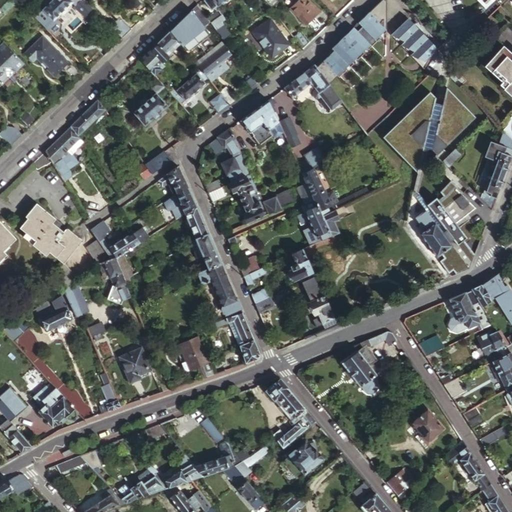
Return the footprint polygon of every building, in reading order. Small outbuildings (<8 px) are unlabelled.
[(71,0),(70,0),(42,0),(39,4),(43,9),(52,18),(71,0)] [(308,0),(297,0),(290,8),(306,23),(319,10),(308,0)] [(383,0),(380,0),(313,65),(329,84),(337,76),(339,78),(387,32),(386,2),(383,0)] [(43,9),(39,4),(31,11),(36,15),(43,9)] [(118,16),(109,24),(121,37),(130,28),(118,16)] [(225,39),(233,32),(219,17),(211,24),(225,39)] [(408,18),(391,35),(425,68),(434,53),(433,53),(439,47),(414,24),(408,18)] [(270,19),(253,31),(272,56),(288,44),(270,19)] [(418,20),(414,24),(439,47),(442,44),(418,20)] [(169,28),(149,48),(159,59),(166,67),(169,64),(163,58),(168,53),(164,48),(176,37),(169,28)] [(301,29),(293,35),(303,48),(310,41),(301,29)] [(43,34),(24,51),(32,59),(36,56),(53,74),(68,60),(43,34)] [(0,80),(22,60),(2,39),(0,40),(0,80)] [(221,40),(195,61),(199,65),(205,73),(231,52),(221,40)] [(95,62),(103,55),(93,45),(86,52),(95,62)] [(484,65),(501,80),(511,68),(511,54),(502,45),(484,65)] [(149,48),(139,58),(152,72),(159,66),(156,62),(159,59),(149,48)] [(205,73),(199,65),(179,82),(169,90),(180,102),(184,98),(185,99),(206,82),(203,79),(207,76),(205,73)] [(329,84),(313,65),(304,71),(285,86),(292,95),(310,82),(315,88),(320,95),(331,109),(341,101),(329,84)] [(511,68),(501,80),(502,81),(499,84),(503,88),(504,87),(511,94),(511,68)] [(151,93),(132,110),(144,124),(153,116),(155,117),(160,113),(158,111),(167,104),(155,90),(162,83),(154,74),(143,84),(151,93)] [(219,91),(220,92),(229,104),(236,98),(226,86),(219,91)] [(476,117),(446,86),(444,102),(436,101),(437,96),(431,90),(383,137),(417,172),(420,147),(425,147),(433,148),(438,154),(476,117)] [(320,95),(315,88),(312,90),(312,94),(314,97),(318,98),(320,95)] [(229,104),(220,92),(214,96),(224,108),(229,104)] [(97,98),(70,125),(76,134),(77,133),(78,134),(80,135),(84,131),(86,128),(84,127),(102,109),(105,112),(107,111),(97,98)] [(279,121),(268,98),(255,108),(241,118),(250,130),(251,130),(260,142),(273,133),(269,128),(279,121)] [(33,101),(18,116),(29,127),(44,112),(33,101)] [(287,118),(279,122),(283,129),(285,133),(293,130),(287,118)] [(269,128),(273,133),(275,134),(283,129),(279,122),(279,121),(269,128)] [(0,131),(0,133),(11,144),(22,133),(15,126),(9,123),(0,131)] [(45,149),(52,159),(62,175),(64,178),(69,174),(69,170),(67,167),(76,161),(67,147),(78,136),(76,134),(70,125),(67,127),(45,149)] [(241,150),(230,126),(217,135),(226,145),(227,145),(231,151),(237,147),(239,151),(241,150)] [(504,146),(508,135),(504,132),(499,145),(504,146)] [(217,135),(209,142),(217,152),(226,145),(217,135)] [(499,160),(490,183),(488,182),(484,193),(496,198),(511,156),(511,139),(508,135),(504,146),(499,145),(491,142),(490,146),(487,145),(486,149),(488,150),(486,155),(499,160)] [(45,149),(32,161),(36,167),(45,162),(46,163),(52,159),(45,149)] [(171,159),(165,151),(165,149),(145,164),(152,173),(171,159)] [(460,155),(454,149),(443,160),(449,166),(460,155)] [(251,172),(248,165),(241,150),(239,151),(234,155),(228,159),(236,178),(251,172)] [(306,158),(298,162),(301,169),(303,172),(313,166),(319,162),(315,157),(308,161),(306,158)] [(144,179),(152,173),(145,164),(143,161),(135,167),(144,179)] [(168,172),(159,179),(162,184),(167,180),(175,194),(188,186),(179,165),(168,172)] [(308,184),(315,200),(322,214),(329,211),(327,205),(330,203),(313,166),(303,172),(308,184)] [(308,184),(303,172),(301,169),(296,171),(302,186),(308,184)] [(252,174),(251,172),(236,178),(230,181),(234,190),(238,188),(243,200),(256,194),(253,188),(255,187),(251,180),(250,181),(248,176),(252,174)] [(204,184),(208,191),(219,186),(216,179),(204,184)] [(425,208),(471,267),(476,253),(466,240),(470,237),(457,222),(476,207),(471,201),(469,202),(463,193),(465,191),(453,179),(439,190),(442,194),(438,198),(435,195),(426,202),(429,205),(425,208)] [(315,200),(308,184),(302,186),(297,188),(304,204),(315,200)] [(197,205),(188,186),(175,194),(171,197),(164,202),(168,210),(171,209),(176,218),(185,212),(197,205)] [(208,191),(211,200),(224,194),(220,186),(219,186),(208,191)] [(335,201),(337,207),(370,192),(367,186),(335,201)] [(290,191),(264,202),(266,207),(269,214),(295,202),(290,191)] [(258,199),(256,194),(243,200),(248,210),(244,212),(248,222),(269,214),(266,207),(262,208),(261,206),(262,205),(259,198),(258,199)] [(416,197),(425,208),(429,205),(426,202),(420,194),(416,197)] [(304,204),(302,205),(318,241),(331,235),(322,214),(315,200),(304,204)] [(20,225),(26,231),(36,238),(32,243),(45,254),(49,249),(60,259),(72,244),(75,246),(83,238),(36,201),(26,214),(28,216),(20,225)] [(200,214),(197,205),(185,212),(196,237),(208,232),(200,214)] [(83,208),(89,218),(98,211),(83,208)] [(425,208),(415,215),(425,227),(420,231),(439,256),(443,252),(446,256),(442,259),(451,271),(455,268),(458,273),(471,267),(425,208)] [(329,211),(322,214),(331,235),(332,234),(337,232),(332,221),(337,218),(333,209),(329,211)] [(133,222),(137,229),(141,226),(139,222),(137,219),(133,222)] [(0,220),(0,257),(3,254),(1,251),(16,237),(0,220)] [(98,223),(91,228),(97,236),(104,231),(98,223)] [(23,235),(32,243),(36,238),(26,231),(23,235)] [(145,231),(136,237),(140,241),(149,236),(145,231)] [(100,239),(113,258),(116,257),(122,253),(140,241),(136,237),(133,232),(129,235),(128,233),(110,245),(103,236),(100,239)] [(221,262),(208,232),(196,237),(189,240),(198,256),(203,254),(206,261),(197,265),(200,271),(221,262)] [(235,233),(227,237),(230,244),(238,240),(235,233)] [(100,239),(99,238),(88,246),(101,263),(104,261),(113,258),(100,239)] [(63,261),(75,246),(72,244),(60,259),(63,261)] [(315,275),(302,248),(292,252),(297,261),(291,264),(292,268),(290,269),(294,279),(307,273),(309,277),(315,275)] [(122,253),(116,257),(118,262),(125,259),(122,253)] [(240,266),(243,274),(259,267),(253,254),(244,258),(247,263),(240,266)] [(116,257),(113,258),(104,261),(113,283),(107,296),(121,303),(123,300),(132,296),(125,278),(121,270),(118,262),(116,257)] [(242,312),(221,262),(200,271),(199,273),(202,280),(200,281),(217,318),(225,314),(227,317),(242,312)] [(55,271),(70,285),(71,284),(80,277),(66,263),(55,271)] [(265,265),(259,267),(243,274),(245,278),(248,285),(254,282),(252,278),(267,271),(267,270),(265,265)] [(128,267),(121,270),(125,278),(131,274),(128,267)] [(505,286),(496,273),(481,284),(470,289),(473,294),(477,300),(481,306),(495,297),(511,321),(511,290),(508,284),(505,286)] [(325,295),(315,275),(309,277),(303,280),(308,292),(306,293),(310,301),(325,295)] [(80,307),(72,287),(71,284),(70,285),(66,288),(77,313),(78,312),(79,314),(78,315),(82,325),(87,323),(80,307)] [(78,285),(72,287),(80,307),(86,304),(78,285)] [(251,293),(255,301),(270,294),(268,288),(264,287),(251,293)] [(473,294),(470,289),(445,300),(458,322),(463,318),(467,325),(483,317),(474,301),(477,300),(473,294)] [(63,293),(54,299),(59,310),(42,318),(46,328),(49,329),(73,318),(74,317),(75,317),(75,316),(69,304),(68,305),(63,293)] [(274,304),(270,294),(255,301),(259,311),(274,304)] [(336,318),(325,295),(310,301),(306,303),(312,315),(316,313),(322,324),(336,318)] [(242,312),(227,317),(211,323),(213,328),(228,323),(234,321),(236,326),(231,329),(238,346),(239,345),(246,362),(258,358),(259,353),(247,324),(242,312)] [(31,325),(22,315),(5,326),(4,327),(15,339),(31,325)] [(234,321),(228,323),(231,329),(236,326),(234,321)] [(102,322),(88,328),(92,337),(106,331),(102,322)] [(504,341),(495,327),(490,330),(489,327),(473,336),(482,352),(483,351),(485,354),(490,352),(492,356),(497,353),(507,347),(504,341)] [(387,332),(369,339),(371,343),(373,345),(386,337),(391,346),(399,342),(394,335),(387,332)] [(437,334),(419,346),(426,357),(437,350),(445,346),(437,334)] [(209,360),(199,335),(180,342),(187,359),(181,361),(183,366),(184,368),(185,369),(187,369),(190,369),(189,367),(197,364),(202,363),(209,360)] [(371,343),(369,339),(361,343),(363,346),(342,362),(360,387),(362,386),(372,378),(376,375),(369,366),(377,360),(367,346),(371,343)] [(142,347),(120,356),(131,381),(140,377),(139,374),(151,369),(142,347)] [(506,384),(511,380),(511,353),(507,347),(497,353),(492,356),(489,358),(493,365),(489,368),(493,375),(498,372),(506,384)] [(437,350),(426,357),(430,363),(441,356),(437,350)] [(214,374),(209,360),(202,363),(206,376),(214,374)] [(206,376),(202,363),(197,364),(202,378),(206,376)] [(102,413),(121,406),(107,371),(100,374),(105,385),(100,386),(107,403),(99,406),(102,413)] [(447,383),(444,385),(453,399),(467,390),(458,377),(447,383)] [(373,379),(372,378),(362,386),(363,387),(364,391),(367,394),(370,395),(371,395),(372,394),(374,394),(375,394),(378,391),(380,388),(380,384),(377,381),(373,379)] [(273,435),(283,447),(315,421),(281,379),(280,379),(268,390),(275,399),(278,398),(295,418),(299,415),(303,419),(297,425),(286,434),(281,428),(273,435)] [(78,414),(77,410),(56,386),(48,394),(42,388),(31,398),(37,405),(44,398),(47,401),(38,409),(53,425),(65,414),(68,417),(73,418),(78,414)] [(6,392),(0,397),(0,398),(15,415),(22,409),(6,392)] [(475,405),(463,414),(473,429),(485,421),(480,413),(475,405)] [(0,426),(21,451),(32,445),(0,408),(0,420),(1,421),(0,422),(0,426)] [(412,422),(428,442),(443,428),(427,409),(412,422)] [(292,420),(297,425),(303,419),(299,415),(295,418),(292,420)] [(223,437),(208,417),(201,422),(217,442),(223,437)] [(506,422),(480,440),(485,448),(511,430),(506,422)] [(160,423),(147,428),(153,437),(157,435),(166,431),(160,423)] [(166,431),(157,435),(161,441),(171,437),(166,431)] [(202,476),(234,464),(241,460),(225,439),(218,444),(225,454),(198,465),(197,462),(193,463),(202,476)] [(310,446),(306,441),(290,454),(291,455),(282,462),(296,479),(304,472),(305,473),(324,458),(317,449),(314,451),(310,446)] [(484,490),(491,484),(467,447),(463,441),(453,449),(447,453),(454,463),(460,460),(474,482),(481,492),(484,490)] [(81,454),(82,456),(89,464),(99,460),(95,449),(81,454)] [(81,454),(55,465),(61,475),(89,464),(82,456),(81,454)] [(192,479),(202,476),(193,463),(185,454),(180,459),(181,463),(183,466),(181,468),(181,467),(171,475),(166,480),(155,467),(154,467),(151,470),(153,473),(167,488),(192,479)] [(413,482),(416,479),(405,466),(402,468),(407,475),(413,482)] [(234,476),(239,471),(236,467),(227,476),(230,479),(233,475),(234,476)] [(387,481),(398,494),(405,488),(406,488),(400,480),(407,475),(402,468),(387,481)] [(126,502),(167,488),(153,473),(143,481),(140,479),(130,486),(132,489),(124,495),(115,485),(112,488),(126,502)] [(256,510),(265,502),(242,474),(232,482),(237,488),(237,489),(249,503),(250,503),(256,510)] [(20,483),(15,475),(0,484),(0,498),(15,489),(14,487),(20,483)] [(366,483),(355,492),(361,499),(372,490),(366,483)] [(509,511),(493,487),(491,484),(484,490),(481,492),(488,501),(485,504),(490,511),(509,511)] [(103,511),(106,511),(120,505),(118,502),(114,497),(111,493),(110,493),(106,488),(99,493),(103,498),(82,511),(103,511)] [(405,488),(398,494),(404,501),(411,495),(405,488)] [(189,511),(200,504),(205,511),(213,507),(199,489),(192,494),(188,497),(185,494),(183,495),(178,489),(168,497),(180,511),(189,511)] [(392,511),(376,492),(361,506),(362,508),(362,509),(363,511),(392,511)] [(293,511),(305,503),(296,493),(285,504),(291,511),(293,511)] [(339,511),(349,504),(344,498),(332,508),(335,511),(339,511)] [(41,511),(50,511),(55,507),(49,500),(40,511),(41,511)]
